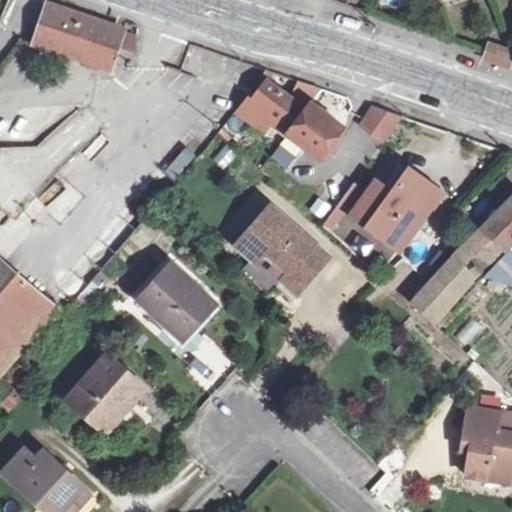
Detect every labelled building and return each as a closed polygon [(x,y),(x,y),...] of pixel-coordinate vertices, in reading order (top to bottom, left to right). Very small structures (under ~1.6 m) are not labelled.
[(46,3),(32,42),(107,71),(122,32),(46,3)] [(485,56),(509,65),(511,55),(511,48),(491,42),(487,50),(485,56)] [(289,133),(307,111),(294,101),(266,79),(252,97),(249,95),(237,110),(264,132),(271,124),(277,128),(287,136),(289,133)] [(312,104),(307,111),(289,133),(304,145),(298,151),(312,162),(340,125),(330,117),(312,104)] [(382,142),(401,117),(373,106),(359,123),(382,142)] [(270,136),(277,128),(271,124),(264,132),(270,136)] [(187,147),(165,169),(175,178),(197,157),(187,147)] [(302,175),(312,162),(298,151),(288,162),(302,175)] [(372,181),(349,212),(394,248),(436,190),(423,180),(407,167),(388,192),(372,181)] [(511,192),(452,257),(471,274),(497,246),(500,248),(511,235),(511,192)] [(322,255),(268,209),(235,244),(254,262),(264,251),(286,270),(279,278),(286,284),(292,289),(322,255)] [(511,245),(484,275),(511,284),(511,245)] [(471,274),(452,257),(407,301),(428,319),(471,274)] [(0,383),(13,368),(10,365),(58,307),(0,261),(0,383)] [(168,263),(134,299),(179,338),(189,328),(213,302),(168,263)] [(474,321),(455,334),(462,345),(481,331),(474,321)] [(4,380),(15,390),(45,354),(35,345),(4,380)] [(64,395),(96,425),(124,394),(130,400),(136,394),(144,386),(104,350),(64,395)] [(101,431),(130,400),(124,394),(96,425),(101,431)] [(467,408),(462,441),(470,442),(467,453),(464,477),(509,485),(511,464),(511,433),(499,431),(501,413),(467,408)] [(470,442),(462,441),(461,451),(467,453),(470,442)] [(16,481),(41,504),(45,500),(59,511),(71,500),(77,506),(85,498),(90,492),(44,452),(37,458),(24,448),(7,468),(18,479),(16,481)] [(49,511),(71,511),(77,506),(71,500),(59,511),(45,500),(41,504),(49,511)]
